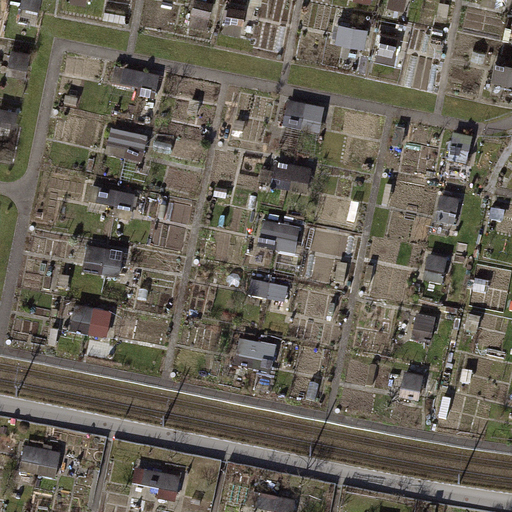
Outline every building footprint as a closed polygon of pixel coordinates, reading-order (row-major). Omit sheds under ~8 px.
[(379,58),(402,64),(409,38),(385,32),(379,58)] [(511,79),(511,63),(499,61),(496,77),(511,79)] [(123,67),(120,78),(145,86),(148,75),(123,67)] [(286,126),(322,134),(328,108),(292,100),(286,126)] [(115,129),(109,153),(145,162),(151,137),(115,129)] [(273,185),(310,194),(315,171),(279,162),(273,185)] [(137,213),(141,196),(96,184),(91,201),(137,213)] [(460,221),(460,198),(443,197),(442,220),(460,221)] [(301,224),(264,223),(264,238),(281,238),(281,255),(300,256),(301,224)] [(95,246),(89,270),(122,279),(128,254),(95,246)] [(110,332),(113,312),(83,308),(80,328),(110,332)] [(245,364),(275,367),(277,344),(247,341),(245,364)] [(22,467),(58,476),(64,454),(28,444),(22,467)] [(140,468),(137,492),(179,498),(183,474),(140,468)]
